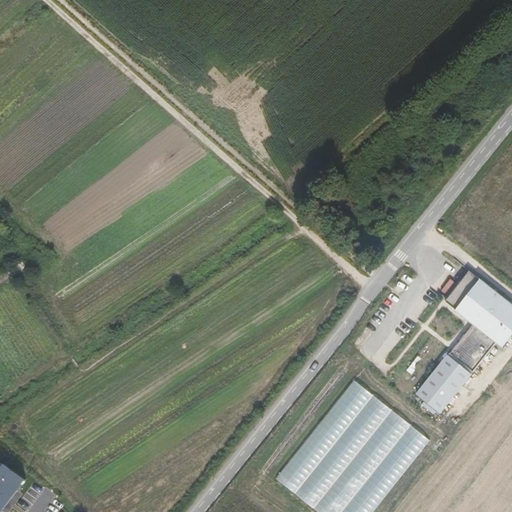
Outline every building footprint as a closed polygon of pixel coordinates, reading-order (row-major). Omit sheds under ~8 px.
[(511,343),(511,301),(486,280),(460,311),(476,324),(499,342),(508,349),(511,343)] [(476,324),(450,356),(473,375),(499,342),(476,324)] [(473,375),(450,356),(441,367),(419,396),(442,414),(473,375)] [(319,511),(372,511),(427,443),(353,384),(278,482),(319,511)] [(0,511),(2,511),(26,481),(4,464),(0,470),(0,511)]
